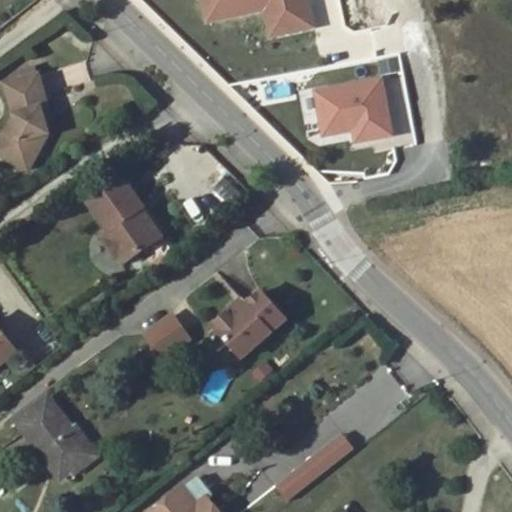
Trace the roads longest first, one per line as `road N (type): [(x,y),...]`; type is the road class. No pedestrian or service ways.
road 1 (tertiary): [(511,452),(311,209),(109,0)]
road 2 (unknown): [(180,73),(0,211)]
road 3 (unknown): [(311,209),(226,241),(118,322)]
